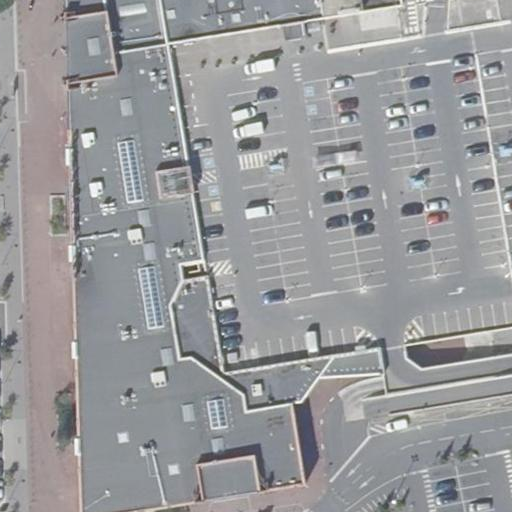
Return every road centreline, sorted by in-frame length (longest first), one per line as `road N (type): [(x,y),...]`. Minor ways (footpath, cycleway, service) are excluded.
road 1 (unknown): [(33,0),(37,337),(49,511)]
road 2 (unknown): [(315,313),(248,314),(237,283),(220,108),(223,66),(297,63)]
road 3 (unknown): [(297,63),(315,313)]
road 4 (unknown): [(443,52),(467,197),(473,299)]
road 5 (unknown): [(389,301),(368,53)]
road 6 (unknown): [(351,483),(356,415),(413,397),(389,301)]
